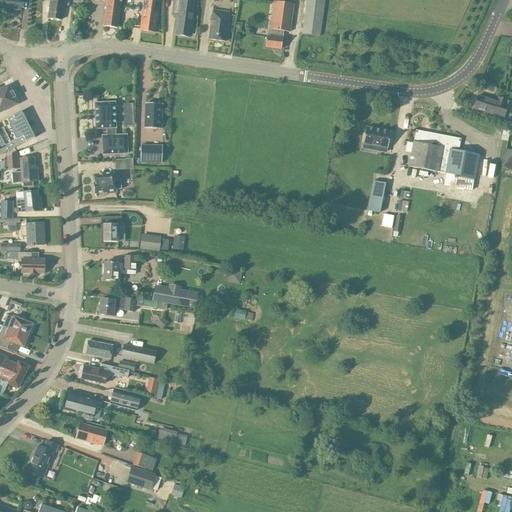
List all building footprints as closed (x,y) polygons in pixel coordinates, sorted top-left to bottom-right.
[(0,0),(0,11),(7,13),(8,8),(20,9),(21,0),(0,0)] [(42,0),(50,1),(48,18),(61,20),(63,3),(57,2),(57,0),(42,0)] [(120,0),(92,0),(93,0),(107,2),(104,26),(117,28),(120,0)] [(159,1),(148,0),(144,0),(140,31),(154,32),(159,1)] [(175,0),(174,13),(178,13),(175,35),(189,37),(194,1),(187,0),(175,0)] [(325,1),(319,0),(306,0),(302,34),(320,36),(325,1)] [(294,4),(273,2),(270,30),(269,30),(268,37),(266,36),(265,47),(281,50),(284,31),(290,32),(294,4)] [(229,12),(212,10),(208,39),(226,42),(229,12)] [(1,90),(0,86),(0,112),(18,104),(9,86),(1,90)] [(474,109),(493,115),(504,118),(508,105),(507,105),(509,101),(498,98),(497,102),(478,96),(474,109)] [(103,137),(104,154),(103,154),(104,154),(125,154),(126,154),(126,153),(125,153),(125,136),(126,136),(126,135),(115,136),(115,128),(116,128),(116,127),(115,103),(114,103),(96,104),(96,103),(95,103),(95,104),(96,128),(96,129),(97,129),(97,128),(108,128),(108,136),(104,136),(103,136),(103,137)] [(146,103),(145,128),(162,129),(163,104),(146,103)] [(0,155),(35,138),(21,111),(0,122),(0,155)] [(133,124),(133,114),(124,115),(125,125),(133,124)] [(391,132),(366,128),(363,143),(379,147),(379,151),(386,152),(387,148),(388,148),(391,132)] [(461,139),(416,131),(414,143),(409,167),(446,174),(444,186),(472,191),(474,179),(479,155),(459,152),(461,139)] [(490,141),(504,143),(504,136),(490,135),(490,141)] [(163,146),(141,145),(141,162),(162,163),(163,146)] [(18,169),(17,152),(6,156),(4,168),(8,169),(8,170),(18,169)] [(34,158),(20,159),(21,172),(12,173),(13,184),(22,183),(23,188),(33,187),(33,182),(38,182),(37,173),(35,173),(34,158)] [(133,169),(132,159),(131,159),(115,160),(116,170),(133,169)] [(114,175),(114,174),(95,176),(96,185),(94,185),(95,192),(107,191),(108,193),(117,192),(116,190),(122,189),(121,181),(118,181),(117,175),(114,175)] [(370,192),(367,211),(380,213),(385,183),(372,181),(370,192)] [(39,200),(37,191),(23,193),(24,199),(16,200),(17,207),(21,207),(21,213),(42,210),(40,200),(39,200)] [(409,192),(401,191),(399,198),(408,200),(409,192)] [(1,220),(13,220),(13,202),(1,201),(1,220)] [(399,201),(397,211),(406,212),(408,202),(399,201)] [(121,217),(101,217),(101,225),(104,225),(104,242),(118,242),(118,225),(121,225),(121,217)] [(42,237),(41,223),(27,224),(28,246),(44,245),(44,237),(42,237)] [(161,237),(141,235),(139,250),(159,252),(160,250),(167,251),(169,240),(161,239),(161,237)] [(173,249),(183,250),(185,237),(174,236),(173,249)] [(21,244),(0,243),(0,251),(20,252),(21,244)] [(18,252),(17,259),(22,259),(22,262),(21,273),(43,274),(44,261),(44,259),(38,259),(38,252),(20,252),(18,252)] [(136,257),(124,256),(123,264),(105,263),(104,280),(119,281),(119,274),(135,275),(136,257)] [(198,295),(155,287),(153,299),(196,307),(198,295)] [(101,299),(99,314),(113,316),(114,308),(124,310),(134,312),(135,306),(167,309),(167,304),(157,303),(157,302),(115,297),(114,300),(101,299)] [(3,326),(28,336),(30,331),(31,332),(33,325),(7,315),(3,326)] [(163,319),(156,325),(162,330),(168,324),(163,319)] [(26,341),(28,336),(3,326),(1,333),(0,334),(0,346),(8,349),(10,342),(25,348),(27,341),(26,341)] [(112,345),(89,341),(86,355),(110,359),(112,345)] [(157,352),(124,344),(121,357),(154,364),(157,352)] [(0,379),(8,383),(18,388),(27,367),(0,354),(0,379)] [(120,361),(118,368),(129,371),(134,372),(135,364),(120,361)] [(99,369),(81,365),(79,373),(82,374),(81,379),(97,382),(102,383),(105,371),(99,370),(99,369)] [(150,378),(146,393),(155,395),(159,380),(150,378)] [(0,379),(0,393),(3,395),(8,383),(0,379)] [(163,398),(167,382),(161,380),(157,396),(163,398)] [(113,391),(110,403),(137,411),(140,398),(124,394),(114,391),(113,391)] [(70,393),(66,410),(93,417),(92,418),(98,419),(103,402),(70,393)] [(107,431),(80,423),(76,438),(103,446),(107,431)] [(160,428),(157,439),(180,445),(185,446),(188,436),(182,435),(177,434),(177,432),(160,428)] [(59,445),(47,440),(44,447),(39,445),(28,472),(43,478),(53,452),(56,453),(59,445)] [(156,460),(137,453),(132,465),(152,472),(156,460)] [(126,481),(150,489),(155,474),(132,466),(126,481)] [(174,485),(171,495),(181,499),(184,488),(174,485)] [(502,506),(501,511),(511,511),(511,495),(486,490),(483,503),(502,506)] [(382,511),(385,499),(369,496),(366,511),(382,511)]
